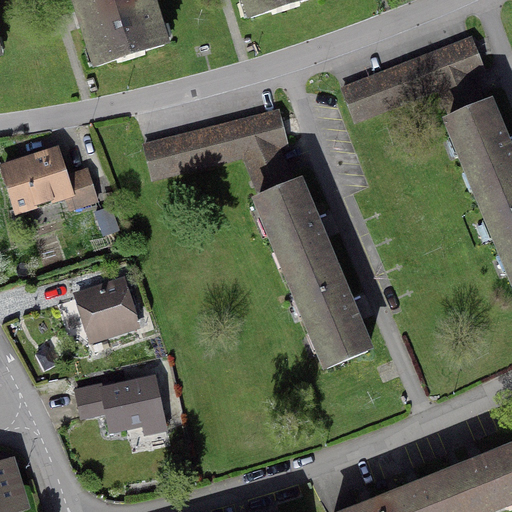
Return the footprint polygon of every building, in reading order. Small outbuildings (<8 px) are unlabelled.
[(163,47),(147,0),(73,0),(78,15),(81,14),(83,19),(85,25),(81,26),(95,68),(163,47)] [(312,0),(243,0),(249,20),(312,0)] [(353,123),(438,90),(468,78),(482,73),(470,42),(341,93),(353,123)] [(438,90),(452,122),(481,110),(468,78),(438,90)] [(511,168),(507,156),(509,156),(506,149),(503,143),(501,143),(487,108),(481,110),(452,122),(446,124),(481,208),(511,282),(511,168)] [(143,149),(151,181),(244,157),(274,150),(285,147),(277,115),(143,149)] [(262,201),(291,189),(274,150),(244,157),(262,201)] [(34,160),(19,164),(19,167),(1,173),(14,212),(69,195),(74,210),(95,203),(86,174),(64,181),(56,155),(35,162),(34,160)] [(345,305),(331,270),(317,235),(318,235),(316,228),(313,222),(311,222),(296,187),(291,189),(262,201),(256,204),(291,287),(325,370),(366,353),(351,318),(353,317),(350,311),(347,304),(345,305)] [(88,341),(135,326),(122,285),(75,300),(88,341)] [(100,388),(74,394),(78,411),(103,406),(109,432),(161,421),(153,382),(101,393),(100,388)] [(489,511),(511,503),(511,451),(484,462),(454,475),(422,487),(391,500),(360,511),(489,511)] [(0,466),(0,511),(15,507),(2,466),(0,466)]
